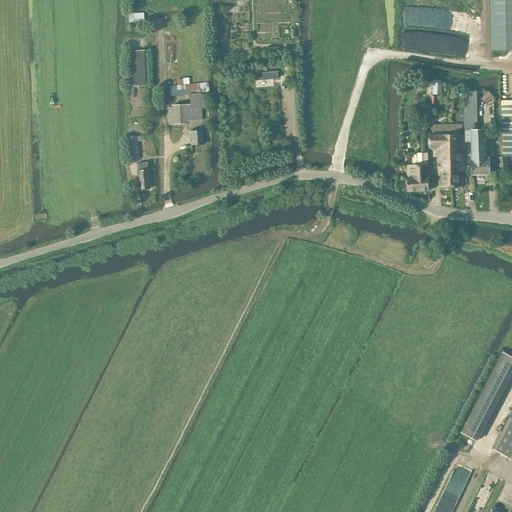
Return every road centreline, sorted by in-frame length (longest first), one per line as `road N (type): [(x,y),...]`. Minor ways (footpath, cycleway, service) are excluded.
road 1 (tertiary): [(0,265),(300,173),(346,177),(442,213),(511,218)]
road 2 (track): [(511,65),(373,52),(327,216),(309,234)]
road 3 (track): [(230,249),(284,232),(309,234),(417,270),(440,253),(449,214)]
road 4 (track): [(44,0),(52,167),(92,212),(98,234)]
